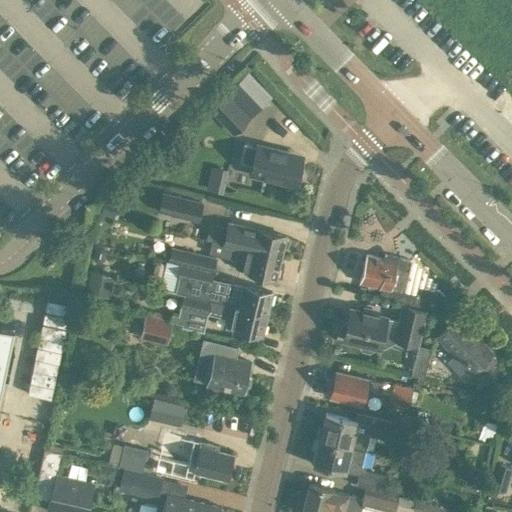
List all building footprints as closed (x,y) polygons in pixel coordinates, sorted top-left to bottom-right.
[(234,99),(254,80),(247,72),(227,92),(228,93),(234,99)] [(228,93),(212,109),(234,131),(250,116),(234,99),(228,93)] [(302,161),(302,159),(286,155),(287,152),(258,145),(258,146),(245,143),(240,162),(266,169),(264,176),(296,184),(297,181),(300,179),(304,163),(302,161)] [(208,164),(206,186),(222,188),(224,166),(208,164)] [(163,192),(159,211),(199,221),(204,203),(163,192)] [(87,241),(94,243),(100,216),(93,214),(87,241)] [(215,229),(212,240),(281,256),(284,246),(288,245),(289,239),(286,237),(286,234),(257,228),(255,240),(227,233),(228,232),(215,229)] [(276,277),(281,256),(212,240),(210,251),(233,256),(232,259),(249,263),(248,271),(276,277)] [(105,247),(99,245),(95,248),(93,257),(95,262),(101,263),(105,260),(107,251),(105,247)] [(169,260),(209,270),(209,269),(213,270),(215,270),(218,258),(172,247),(169,260)] [(360,281),(383,286),(381,296),(432,309),(445,298),(438,289),(434,288),(434,286),(409,260),(384,254),(380,256),(367,253),(360,281)] [(165,259),(159,287),(184,293),(198,296),(202,279),(211,281),(213,270),(209,269),(209,270),(169,260),(165,259)] [(91,272),(87,291),(97,294),(101,274),(91,272)] [(223,302),(268,312),(273,291),(231,281),(228,282),(227,283),(225,292),(223,302)] [(33,294),(8,291),(7,307),(31,310),(33,294)] [(268,312),(223,302),(198,296),(184,293),(179,315),(172,313),(171,320),(183,323),(183,324),(183,327),(204,332),(209,313),(228,317),(226,325),(263,334),(268,312)] [(69,303),(46,299),(27,392),(50,397),(69,303)] [(343,339),(362,343),(361,347),(363,350),(370,352),(373,350),(374,346),(379,347),(382,334),(395,337),(395,339),(419,345),(428,311),(403,305),(400,320),(387,317),(387,316),(351,307),(348,322),(343,323),(341,332),(344,335),(343,339)] [(183,323),(171,320),(170,321),(146,315),(141,338),(168,344),(174,322),(183,324),(183,323)] [(436,335),(455,354),(448,362),(465,380),(481,364),(487,369),(497,359),(492,354),(493,352),(457,315),(436,335)] [(21,322),(0,319),(0,416),(9,376),(15,377),(21,350),(15,349),(21,322)] [(203,346),(199,361),(195,378),(209,381),(206,394),(223,398),(226,385),(244,389),(244,387),(248,385),(251,382),(250,377),(247,375),(250,362),(231,358),(233,353),(203,346)] [(432,349),(419,346),(412,374),(424,378),(432,349)] [(380,394),(383,381),(336,370),(330,397),(363,404),(366,391),(380,394)] [(413,387),(393,383),(389,403),(409,407),(413,387)] [(148,393),(143,414),(176,422),(181,401),(148,393)] [(219,414),(189,407),(181,440),(180,440),(174,466),(229,480),(235,453),(218,450),(220,444),(212,443),(219,414)] [(326,412),(320,438),(367,449),(371,434),(396,439),(400,422),(356,411),(354,419),(326,412)] [(314,464),(345,471),(359,474),(357,484),(367,486),(385,491),(389,475),(362,468),(367,449),(320,438),(314,439),(313,447),(317,450),(314,464)] [(120,465),(124,466),(154,473),(158,454),(148,451),(148,449),(125,444),(120,465)] [(56,511),(87,511),(94,482),(57,473),(62,452),(45,448),(34,496),(50,500),(48,510),(56,511)] [(511,472),(511,465),(497,461),(490,487),(492,487),(490,493),(497,495),(498,490),(506,492),(511,472)] [(101,474),(104,478),(112,480),(115,469),(103,466),(101,474)] [(154,473),(124,466),(119,489),(139,494),(159,499),(164,476),(154,473)] [(464,489),(475,492),(478,481),(467,479),(464,489)] [(309,483),(302,511),(351,511),(352,509),(356,495),(348,493),(333,489),(309,483)] [(364,498),(362,506),(371,509),(384,511),(395,511),(396,511),(398,504),(402,505),(413,508),(415,499),(385,492),(385,491),(367,486),(364,498)] [(221,511),(223,506),(167,493),(162,511),(221,511)] [(445,511),(447,507),(416,500),(414,509),(424,511),(445,511)]
